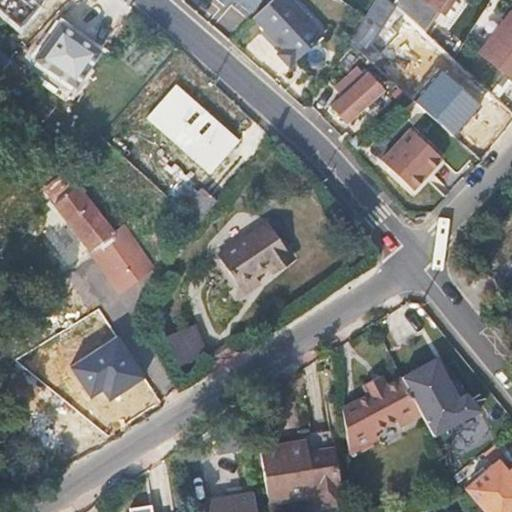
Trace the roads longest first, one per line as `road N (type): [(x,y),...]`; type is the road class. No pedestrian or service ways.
road 1 (residential): [(414,254),(370,293),(35,511)]
road 2 (residential): [(414,254),(303,134),(149,0)]
road 3 (residential): [(511,375),(414,254)]
road 4 (residential): [(414,254),(511,146)]
